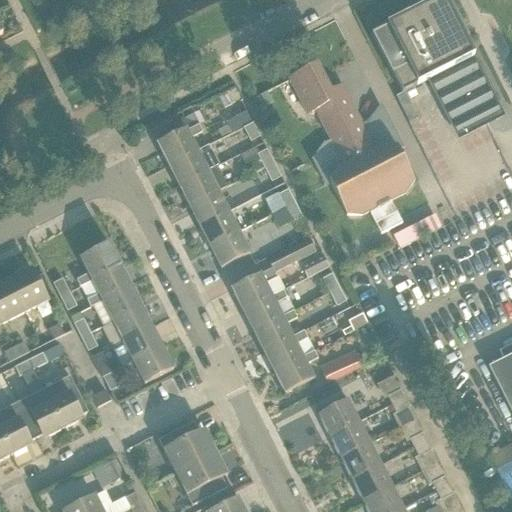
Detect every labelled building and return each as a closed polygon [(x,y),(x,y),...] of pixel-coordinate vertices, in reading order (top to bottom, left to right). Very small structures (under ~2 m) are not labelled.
[(431,80),(460,136),(485,123),(484,122),(493,117),(488,106),(489,105),(467,62),(472,59),(442,2),(373,38),(402,95),(431,80)] [(317,66),(289,80),(307,115),(315,111),(330,141),(325,143),(325,142),(311,160),(326,190),(330,183),(346,215),(364,214),(405,193),(414,183),(399,153),(404,150),(381,106),(367,121),(362,124),(342,87),(330,93),(317,66)] [(245,109),(232,116),(239,130),(252,123),(245,109)] [(259,138),(252,124),(243,129),(250,143),(259,138)] [(168,166),(197,152),(191,140),(203,134),(199,126),(187,132),(186,131),(157,146),(168,166)] [(168,166),(175,180),(179,187),(208,172),(201,159),(212,154),(208,146),(197,152),(168,166)] [(273,164),(266,151),(257,156),(264,169),(273,164)] [(273,164),(264,169),(271,183),(280,178),(273,164)] [(208,172),(179,187),(189,207),(218,193),(227,188),(217,168),(208,172)] [(294,205),(288,192),(278,197),(285,210),(294,205)] [(228,213),(218,193),(189,207),(199,228),(228,213)] [(294,205),(285,210),(292,224),(302,219),(294,205)] [(199,228),(210,248),(239,233),(228,213),(199,228)] [(435,217),(419,225),(424,237),(441,228),(435,217)] [(249,254),(239,233),(210,248),(220,269),(249,254)] [(284,252),(291,265),(312,254),(306,242),(284,252)] [(109,246),(80,260),(88,275),(76,281),(80,287),(91,281),(120,266),(109,246)] [(323,261),(302,272),(306,280),(328,269),(323,261)] [(91,281),(95,288),(98,295),(87,301),(90,307),(101,302),(130,287),(120,266),(91,281)] [(9,282),(25,315),(48,303),(32,270),(9,282)] [(232,291),(242,312),(283,292),(284,291),(278,278),(276,279),(272,270),(232,291)] [(322,280),(329,293),(338,289),(331,276),(322,280)] [(9,282),(0,286),(0,320),(3,326),(25,315),(9,282)] [(55,288),(61,299),(70,294),(65,283),(55,288)] [(101,302),(102,304),(112,322),(141,307),(130,287),(101,302)] [(338,289),(329,293),(336,308),(345,303),(338,289)] [(242,312),(253,333),(293,312),(283,292),(242,312)] [(70,294),(61,299),(66,309),(75,305),(70,294)] [(112,322),(121,340),(122,343),(151,328),(141,307),(112,322)] [(263,353),(292,338),(285,325),(297,319),(293,312),(253,333),(263,353)] [(76,328),(81,339),(91,334),(85,324),(76,328)] [(60,327),(50,333),(55,342),(65,337),(60,327)] [(122,343),(126,349),(133,363),(162,348),(151,328),(122,343)] [(263,353),(274,374),(303,359),(314,353),(307,340),(304,333),(292,338),(263,353)] [(91,334),(81,339),(87,350),(96,345),(91,334)] [(15,350),(20,360),(30,355),(25,345),(15,350)] [(133,363),(144,385),(173,371),(162,348),(133,363)] [(10,364),(20,360),(15,350),(5,355),(10,364)] [(99,368),(104,379),(113,374),(103,353),(93,357),(99,368)] [(274,374),(284,394),(313,379),(306,366),(318,359),(314,353),(303,359),(274,374)] [(360,369),(354,354),(320,368),(327,383),(360,369)] [(29,362),(33,371),(44,366),(39,356),(29,362)] [(511,356),(489,369),(511,414),(511,356)] [(22,376),(33,371),(29,362),(18,367),(22,376)] [(33,371),(22,376),(27,386),(38,380),(33,371)] [(113,374),(104,379),(110,390),(119,385),(113,374)] [(43,391),(63,430),(82,421),(80,417),(88,414),(69,378),(43,391)] [(18,404),(36,440),(42,437),(44,440),(63,430),(43,391),(18,404)] [(92,398),(97,409),(111,402),(105,391),(92,398)] [(396,404),(405,399),(401,391),(392,395),(396,404)] [(405,399),(396,404),(400,412),(410,407),(405,399)] [(318,416),(329,438),(358,423),(347,401),(318,416)] [(0,412),(0,434),(11,457),(31,447),(29,443),(36,440),(18,404),(0,412)] [(329,438),(340,460),(369,445),(358,423),(329,438)] [(158,441),(175,474),(215,454),(204,432),(199,435),(193,424),(158,441)] [(418,447),(427,442),(423,433),(413,438),(418,447)] [(0,462),(11,457),(0,434),(0,462)] [(427,442),(418,447),(422,456),(432,452),(427,442)] [(369,445),(340,460),(351,482),(380,467),(369,445)] [(227,476),(215,454),(175,474),(192,507),(227,490),(221,479),(227,476)] [(351,482),(362,503),(392,488),(380,467),(351,482)] [(440,490),(449,486),(445,477),(435,482),(440,490)] [(449,486),(440,490),(444,499),(454,495),(449,486)] [(362,503),(366,511),(398,511),(403,510),(392,488),(362,503)] [(61,511),(102,511),(93,494),(61,510),(61,511)] [(144,511),(136,495),(126,500),(131,511),(144,511)] [(244,511),(238,499),(213,511),(244,511)]
